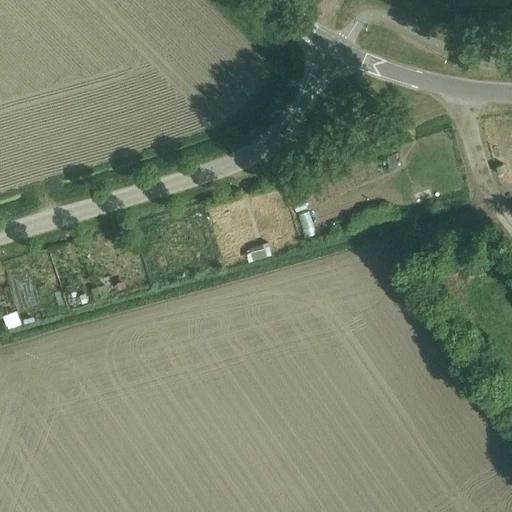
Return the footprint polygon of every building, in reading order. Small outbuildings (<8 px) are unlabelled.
[(395,153),(386,155),(389,167),(398,164),(395,153)] [(252,251),(247,253),(249,260),(275,253),(273,245),(269,246),(268,242),(251,247),(252,251)] [(106,283),(91,288),(95,298),(109,293),(106,283)] [(479,292),(469,298),(486,327),(496,321),(479,292)] [(80,296),(77,297),(78,301),(81,300),(82,303),(87,301),(85,294),(80,295),(80,296)] [(16,310),(4,314),(8,327),(20,324),(16,310)]
